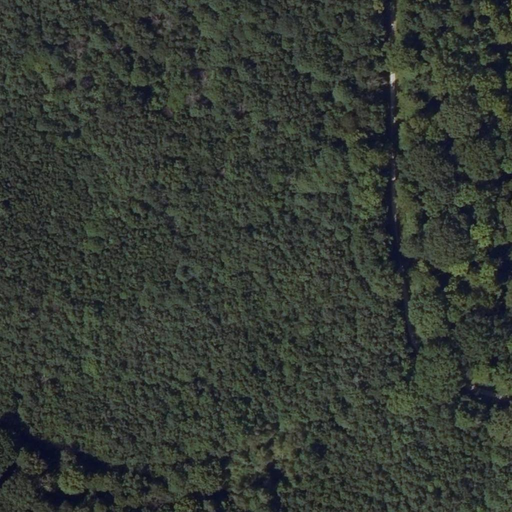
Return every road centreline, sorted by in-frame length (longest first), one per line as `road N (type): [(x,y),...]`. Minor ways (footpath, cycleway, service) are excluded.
road 1 (track): [(511,398),(437,367),(418,331),(386,141),(387,0)]
road 2 (track): [(222,511),(0,431)]
